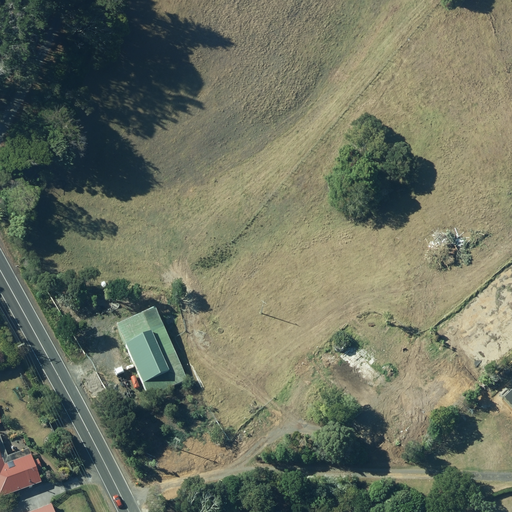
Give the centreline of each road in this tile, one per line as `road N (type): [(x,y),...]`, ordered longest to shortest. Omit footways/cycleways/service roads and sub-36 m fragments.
road 1 (tertiary): [(129,511),(0,269)]
road 2 (track): [(54,0),(0,122)]
